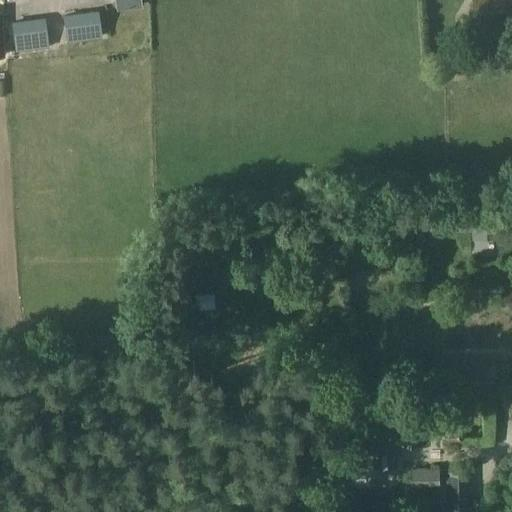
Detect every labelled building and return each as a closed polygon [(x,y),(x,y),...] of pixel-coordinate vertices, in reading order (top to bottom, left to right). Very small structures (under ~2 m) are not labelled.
[(123,1),(101,0),(96,0),(96,13),(123,14),(123,1)] [(503,0),(471,0),(473,17),(505,14),(503,0)] [(72,15),(63,16),(66,41),(100,37),(97,17),(73,20),(72,15)] [(31,49),(28,18),(12,20),(16,51),(31,49)] [(482,60),(458,60),(458,75),(483,74),(482,60)] [(498,233),(497,208),(473,209),(473,216),(459,217),(460,229),(474,228),(474,235),(498,233)] [(421,234),(420,218),(386,218),(386,234),(421,234)] [(215,294),(195,295),(195,311),(216,311),(215,294)] [(374,430),(365,430),(366,470),(399,469),(399,444),(425,444),(425,410),(424,400),(396,401),(397,410),(397,417),(388,417),(388,411),(388,401),(373,401),(373,411),(374,430)] [(460,429),(445,429),(445,444),(460,444),(460,429)] [(440,468),(411,469),(411,487),(440,487),(440,468)] [(464,499),(447,499),(447,511),(464,511),(464,499)]
